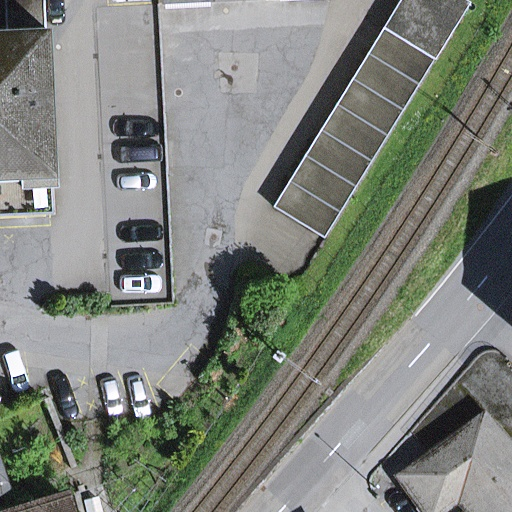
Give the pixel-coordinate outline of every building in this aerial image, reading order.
[(0,0),(0,34),(45,32),(42,0),(0,0)] [(463,0),(401,0),(383,29),(434,60),(470,4),(463,0)] [(111,308),(174,305),(158,5),(96,8),(111,308)] [(324,239),(434,60),(383,29),(273,208),(324,239)] [(53,162),(50,162),(45,32),(0,34),(0,217),(52,215),(51,187),(54,187),(53,162)] [(511,511),(511,451),(483,419),(403,477),(428,511),(438,511),(458,498),(475,485),(497,511),(511,511)] [(471,511),(497,511),(475,485),(458,498),(471,511)] [(67,511),(63,497),(20,511),(67,511)]
